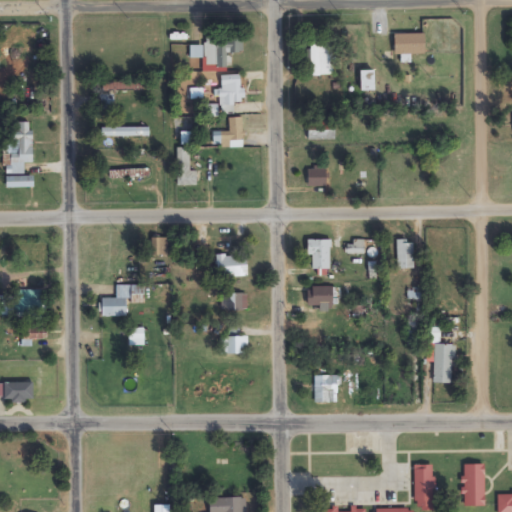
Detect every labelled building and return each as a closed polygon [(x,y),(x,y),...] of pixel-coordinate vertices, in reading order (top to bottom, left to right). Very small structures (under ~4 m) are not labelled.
[(190,46),(190,58),(205,59),(205,66),(227,67),(228,53),(242,53),(242,34),(205,34),(205,46),(190,46)] [(426,35),(395,35),(394,55),(425,55),(426,35)] [(311,40),(311,77),(333,77),(333,40),(311,40)] [(373,73),(361,73),(361,91),(373,91),(373,73)] [(220,76),(220,105),(242,105),(242,76),(220,76)] [(243,118),(229,118),(229,132),(213,132),(213,148),(243,148),(243,118)] [(32,164),(32,123),(7,123),(7,174),(24,175),(24,164),(32,164)] [(308,141),(335,141),(335,123),(308,123),(308,141)] [(149,137),(149,127),(100,127),(100,137),(149,137)] [(193,144),(193,132),(182,132),(182,144),(193,144)] [(177,186),(196,186),(196,171),(189,171),(189,148),(177,148),(177,186)] [(328,187),(328,168),(307,168),(307,187),(328,187)] [(109,170),(109,178),(149,178),(149,170),(109,170)] [(167,238),(151,238),(151,258),(167,258),(167,238)] [(397,270),(414,270),(413,240),(396,240),(397,270)] [(329,241),(309,241),(309,274),(329,274),(329,241)] [(108,253),(100,253),(100,275),(117,275),(117,248),(108,248),(108,253)] [(216,256),(216,278),(247,278),(247,256),(216,256)] [(131,303),(144,303),(144,286),(131,286),(131,303)] [(307,307),(333,307),(333,287),(307,287),(307,307)] [(43,291),(15,291),(15,314),(43,314),(43,291)] [(242,294),(224,294),(224,311),(242,311),(242,294)] [(125,298),(101,298),(101,317),(125,317),(125,298)] [(144,346),(144,328),(128,329),(128,347),(144,346)] [(433,346),(433,384),(453,385),(454,345),(440,345),(440,328),(427,328),(426,345),(433,346)] [(32,344),(34,331),(23,329),(21,342),(32,344)] [(244,355),(244,338),(221,338),(221,355),(244,355)] [(408,359),(389,359),(389,388),(408,388),(408,359)] [(314,396),(337,396),(337,376),(314,376),(314,396)] [(33,383),(3,383),(3,400),(33,400),(33,383)] [(417,511),(418,508),(432,508),(432,465),(413,466),(414,510),(372,510),(372,511),(417,511)] [(485,466),(463,466),(463,507),(485,507),(485,466)] [(511,511),(511,495),(498,496),(497,511),(511,511)] [(210,499),(209,511),(246,511),(246,499),(210,499)]
